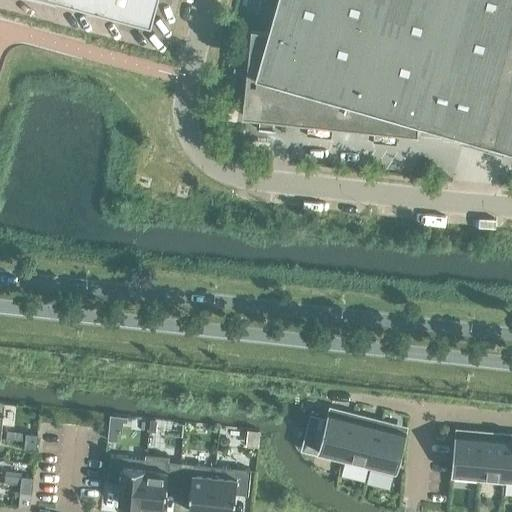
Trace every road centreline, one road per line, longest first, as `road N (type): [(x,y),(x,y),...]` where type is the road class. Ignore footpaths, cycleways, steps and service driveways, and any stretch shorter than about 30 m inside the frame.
road 1 (secondary): [(0,308),(511,365)]
road 2 (secondary): [(511,334),(0,277)]
road 3 (unclassified): [(511,205),(236,178),(208,166),(192,148),(181,104),(207,0)]
